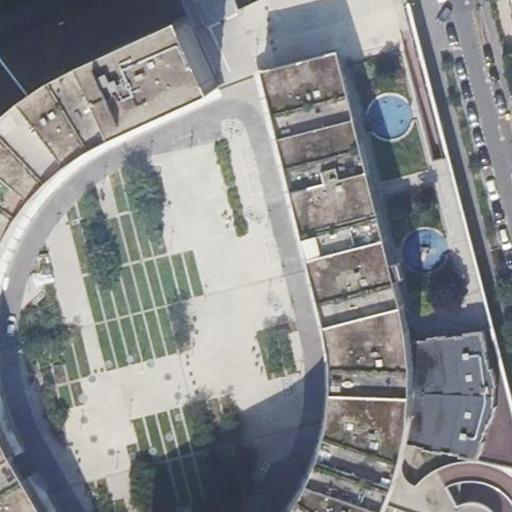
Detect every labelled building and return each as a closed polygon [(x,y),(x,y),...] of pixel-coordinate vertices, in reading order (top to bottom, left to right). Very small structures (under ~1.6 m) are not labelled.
[(0,124),(19,104),(82,63),(185,15),(177,0),(95,0),(58,17),(27,35),(0,52),(0,124)] [(411,445),(511,463),(511,403),(503,368),(415,32),(406,0),(255,0),(235,10),(243,33),(264,70),(342,51),(413,329),(418,386),(411,445)] [(511,0),(488,0),(496,27),(502,53),(511,50),(511,0)] [(192,31),(185,15),(82,63),(19,104),(0,124),(0,511),(50,511),(40,494),(24,466),(21,462),(8,434),(0,414),(0,270),(1,268),(8,243),(48,183),(100,143),(196,98),(219,88),(192,31)] [(511,50),(502,53),(511,87),(511,90),(511,98),(510,103),(511,109),(511,50)] [(387,511),(399,485),(411,445),(418,386),(413,329),(342,51),(264,70),(277,122),(295,189),(319,282),(336,346),(336,416),(322,466),(306,498),(296,511),(387,511)]
